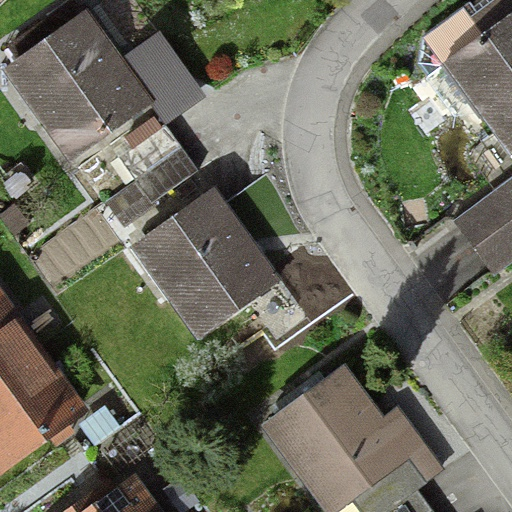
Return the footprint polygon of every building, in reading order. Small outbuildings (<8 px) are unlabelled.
[(79,141),(165,80),(106,0),(73,0),(10,46),(79,141)] [(511,125),(511,0),(504,0),(449,41),(511,125)] [(163,122),(117,154),(135,181),(182,148),(163,122)] [(197,170),(182,148),(135,181),(151,202),(197,170)] [(123,222),(151,202),(135,181),(108,200),(123,222)] [(476,245),(511,219),(511,185),(460,223),(476,245)] [(150,242),(217,328),(279,280),(212,193),(150,242)] [(511,219),(476,245),(494,269),(511,256),(511,219)] [(0,376),(36,352),(0,299),(0,376)] [(78,414),(36,352),(0,376),(0,455),(5,463),(78,414)] [(398,406),(380,419),(344,369),(263,425),(324,511),(360,511),(361,511),(384,511),(419,488),(443,470),(398,406)] [(53,511),(158,511),(133,475),(99,499),(90,486),(53,511)] [(428,511),(433,509),(419,488),(384,511),(428,511)]
